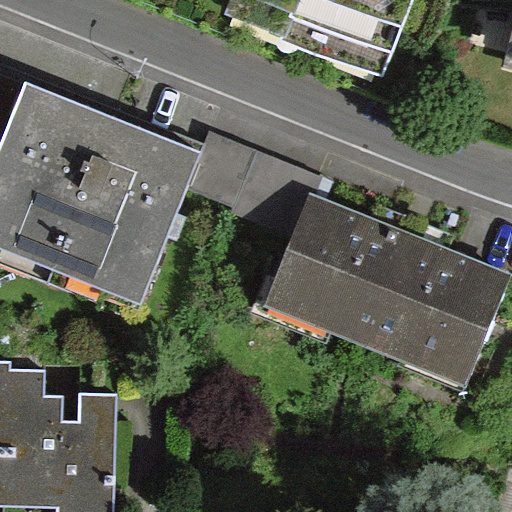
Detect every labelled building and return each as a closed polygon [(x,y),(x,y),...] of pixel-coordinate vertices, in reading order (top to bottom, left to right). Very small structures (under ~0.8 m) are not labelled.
[(164,0),(369,78),(397,0),(164,0)] [(511,0),(492,0),(464,133),(511,142),(511,0)] [(198,160),(27,94),(0,163),(0,268),(137,320),(198,160)] [(507,279),(311,201),(265,315),(462,393),(507,279)] [(0,505),(37,504),(36,401),(35,377),(3,378),(3,364),(0,363),(0,505)] [(58,400),(36,401),(37,504),(37,511),(102,511),(100,400),(73,400),(73,429),(59,429),(58,400)]
